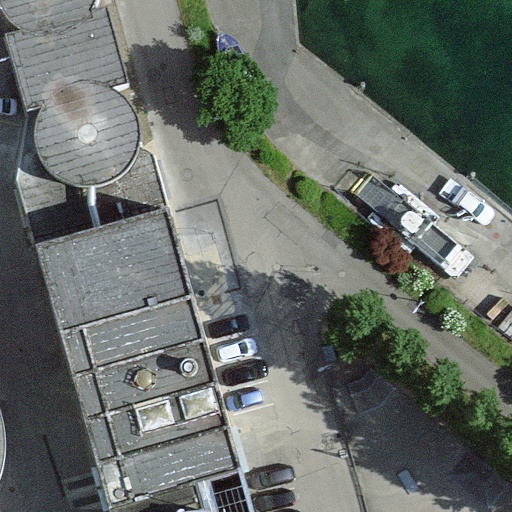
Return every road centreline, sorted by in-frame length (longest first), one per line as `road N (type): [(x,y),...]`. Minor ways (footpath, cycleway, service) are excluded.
road 1 (residential): [(150,0),(182,123),(234,201),(336,511)]
road 2 (unknown): [(0,306),(51,511)]
